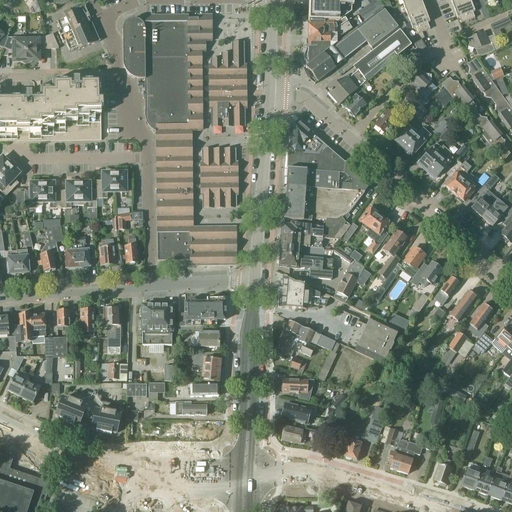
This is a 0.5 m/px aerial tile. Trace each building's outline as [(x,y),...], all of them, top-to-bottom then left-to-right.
[(345,18),(345,17),(350,13),(352,12),(352,6),(353,6),(353,0),(310,0),(310,6),(310,15),(313,15),(313,22),(338,22),(344,18),(345,18)] [(423,6),(420,0),(416,0),(403,5),(406,13),(423,6)] [(471,4),(469,0),(457,0),(451,2),(454,10),(471,4)] [(475,12),(471,4),(454,10),(457,19),(459,18),(461,23),(475,18),(473,13),(475,12)] [(426,14),(423,6),(406,13),(409,21),(426,14)] [(61,38),(93,25),(92,23),(91,23),(82,9),(72,13),(70,10),(63,13),(66,19),(57,22),(61,31),(58,32),(61,38)] [(321,55),(308,65),(308,66),(306,68),(308,71),(308,73),(313,79),(315,80),(318,83),(341,65),(340,63),(367,42),(374,51),(386,40),(400,31),(396,26),(383,9),(337,44),(333,47),(321,55)] [(429,23),(426,14),(409,21),(412,29),(414,29),(416,35),(430,30),(428,23),(429,23)] [(508,17),(490,25),(493,32),(511,24),(508,17)] [(338,22),(313,22),(310,22),(310,21),(309,21),(309,22),(308,22),(308,34),(337,34),(337,29),(347,23),(344,18),(338,22)] [(200,31),(212,31),(212,19),(199,19),(189,19),(141,20),(140,22),(140,21),(139,21),(138,21),(138,20),(137,20),(136,20),(135,20),(134,20),(133,20),(132,20),(131,20),(130,20),(130,21),(129,21),(128,21),(128,22),(127,22),(127,23),(126,23),(126,24),(125,24),(125,25),(124,26),(124,27),(124,28),(123,29),(123,30),(123,40),(124,63),(124,64),(124,65),(124,66),(124,67),(124,68),(125,68),(125,69),(125,70),(126,70),(126,71),(126,72),(127,73),(127,74),(128,74),(129,75),(130,76),(130,77),(131,77),(132,78),(133,78),(134,78),(134,79),(135,79),(136,79),(136,80),(137,80),(138,80),(139,80),(140,80),(141,80),(145,80),(145,113),(145,114),(145,115),(145,116),(146,116),(146,117),(146,118),(146,119),(146,120),(147,121),(147,122),(147,123),(148,124),(148,125),(149,126),(149,127),(150,127),(150,128),(151,128),(151,129),(152,129),(152,130),(153,130),(153,131),(154,131),(155,131),(155,132),(156,132),(190,131),(190,115),(190,99),(189,76),(189,55),(189,42),(200,42),(200,31)] [(347,23),(337,29),(337,34),(308,34),(308,35),(308,42),(308,62),(306,62),(306,64),(307,64),(308,65),(321,55),(333,47),(337,44),(337,40),(352,30),(347,23)] [(404,23),(396,26),(400,31),(405,37),(409,36),(407,30),(404,23)] [(100,42),(93,25),(61,38),(63,44),(66,43),(70,52),(78,48),(79,50),(100,42)] [(8,38),(0,30),(0,47),(3,50),(8,38)] [(200,42),(205,42),(212,42),(212,31),(200,31),(200,42)] [(411,45),(405,37),(400,31),(386,40),(374,51),(355,67),(357,69),(355,74),(350,79),(348,77),(341,83),(342,84),(330,93),(336,100),(335,101),(338,105),(398,56),(411,45)] [(476,48),(480,56),(478,57),(480,56),(480,57),(500,49),(494,35),(487,38),(484,32),(467,39),(469,44),(469,45),(468,47),(474,49),(476,48)] [(56,50),(59,49),(53,34),(45,37),(47,50),(56,50)] [(39,50),(47,50),(45,37),(26,38),(27,64),(28,64),(30,63),(31,63),(33,62),(39,61),(39,50)] [(8,38),(3,50),(8,50),(14,50),(14,62),(20,62),(22,63),(23,64),(25,64),(26,64),(27,64),(26,38),(8,38)] [(419,53),(426,48),(421,41),(414,45),(419,53)] [(205,42),(200,42),(189,42),(189,55),(200,55),(200,53),(205,53),(205,42)] [(232,65),(244,65),(244,42),(232,42),(232,54),(232,65)] [(211,76),(244,76),(244,75),(244,71),(244,65),(232,65),(232,54),(221,54),(222,60),(211,60),(211,75),(211,76)] [(189,76),(200,76),(200,55),(189,55),(189,76)] [(405,71),(408,69),(398,57),(392,62),(397,68),(400,66),(405,71)] [(467,65),(468,65),(471,68),(470,74),(468,74),(470,75),(472,78),(471,79),(475,84),(476,86),(489,78),(487,75),(475,59),(467,65)] [(489,78),(491,82),(494,81),(504,77),(500,68),(490,73),(491,74),(487,75),(489,78)] [(423,107),(426,104),(429,102),(426,99),(435,89),(426,81),(425,75),(427,75),(427,74),(426,74),(422,71),(410,84),(417,91),(411,97),(415,100),(422,107),(423,107)] [(511,74),(500,79),(501,83),(510,79),(511,83),(511,74)] [(190,99),(195,98),(200,98),(200,76),(189,76),(190,99)] [(245,87),(244,76),(211,76),(211,87),(222,87),(245,87)] [(450,79),(449,78),(448,79),(444,82),(441,85),(443,88),(456,103),(467,93),(466,91),(462,86),(460,87),(458,84),(458,82),(457,82),(457,84),(451,83),(449,80),(450,79)] [(491,82),(489,78),(476,86),(482,94),(483,93),(483,94),(485,96),(485,98),(486,97),(492,98),(494,101),(493,102),(502,97),(491,82)] [(0,141),(102,140),(101,80),(82,81),(82,89),(80,89),(79,79),(74,79),(74,89),(72,89),(72,81),(52,81),(53,89),(40,89),(40,97),(34,97),(34,103),(32,103),(32,93),(26,93),(26,103),(24,103),(24,97),(0,97),(0,141)] [(222,109),(222,87),(211,87),(211,109),(222,109)] [(245,87),(222,87),(222,109),(234,109),(234,99),(245,98),(245,87)] [(345,109),(354,117),(365,106),(359,100),(365,94),(361,90),(349,102),(351,103),(345,109)] [(452,99),(444,90),(435,98),(444,107),(452,99)] [(478,114),(477,115),(474,111),(474,105),(476,106),(476,105),(474,105),(472,102),(473,101),(469,96),(467,93),(456,103),(470,121),(478,114)] [(493,103),(494,102),(497,105),(496,111),(494,111),(494,112),(496,112),(499,116),(497,117),(501,121),(502,124),(511,117),(511,111),(504,99),(502,97),(493,102),(493,103)] [(200,98),(195,98),(190,99),(190,115),(200,115),(200,98)] [(422,107),(415,100),(407,108),(414,115),(422,107)] [(422,107),(414,115),(415,115),(414,116),(419,121),(431,110),(426,104),(423,107),(422,107)] [(222,109),(211,109),(211,126),(246,126),(245,109),(234,109),(222,109)] [(388,111),(375,126),(384,134),(401,115),(396,111),(393,115),(388,111)] [(490,122),(489,123),(486,120),(486,118),(486,120),(480,119),(477,115),(478,114),(470,121),(484,139),(496,129),(494,127),(490,122)] [(200,131),(200,115),(190,115),(190,131),(200,131)] [(511,117),(502,124),(504,126),(508,132),(509,131),(511,133),(511,135),(511,134),(511,133),(511,117)] [(319,155),(326,147),(313,134),(295,119),(290,121),(288,154),(319,155)] [(433,133),(437,137),(445,129),(449,126),(444,121),(441,124),(433,133)] [(403,150),(416,135),(417,136),(421,131),(420,130),(413,124),(408,129),(408,128),(395,142),(403,150)] [(423,128),(420,130),(421,131),(417,136),(416,135),(403,150),(412,157),(425,143),(425,142),(429,138),(431,136),(424,129),(423,128)] [(450,133),(445,129),(437,137),(442,142),(450,133)] [(484,139),(503,162),(510,154),(509,154),(508,155),(502,147),(503,141),(504,141),(502,140),(500,138),(502,137),(497,131),(496,129),(484,139)] [(190,146),(190,131),(156,132),(156,146),(190,146)] [(440,156),(446,149),(443,146),(440,146),(440,147),(436,144),(432,149),(432,148),(425,156),(418,163),(427,170),(440,156)] [(167,167),(190,167),(190,146),(156,146),(156,157),(167,157),(167,167)] [(464,146),(459,152),(456,155),(460,159),(463,156),(468,150),(464,146)] [(319,155),(288,154),(287,169),(344,173),(345,163),(337,156),(326,147),(319,155)] [(450,152),(446,149),(440,156),(427,170),(435,178),(448,164),(448,163),(453,159),(449,155),(450,155),(450,152)] [(236,151),(213,152),(214,174),(236,174),(236,151)] [(214,174),(213,152),(202,152),(202,175),(214,174)] [(0,177),(13,164),(11,163),(9,162),(8,161),(6,160),(3,157),(0,160),(0,177)] [(167,167),(167,157),(156,157),(156,167),(156,178),(190,178),(190,167),(167,167)] [(448,180),(444,184),(445,185),(445,186),(450,190),(449,190),(453,194),(454,194),(470,176),(467,173),(471,168),(464,162),(462,165),(458,162),(451,170),(455,174),(449,181),(448,180)] [(344,173),(287,169),(286,186),(343,191),(343,192),(350,191),(366,193),(371,186),(350,168),(345,163),(344,173)] [(13,164),(0,177),(0,187),(0,190),(6,197),(16,187),(12,182),(20,174),(17,171),(16,169),(15,167),(14,166),(13,164)] [(115,193),(114,171),(112,171),(110,171),(109,172),(107,173),(103,173),(103,185),(97,185),(97,194),(97,199),(107,199),(107,193),(115,193)] [(114,171),(115,193),(122,192),(122,199),(133,198),(133,184),(127,184),(126,173),(122,173),(120,172),(119,171),(117,171),(114,171)] [(488,172),(485,175),(484,174),(477,182),(482,187),(491,175),(488,172)] [(202,185),(214,185),(225,185),(236,185),(236,174),(214,174),(202,175),(202,185)] [(470,176),(454,194),(457,197),(458,196),(459,197),(456,199),(461,203),(463,201),(465,202),(475,190),(474,189),(469,184),(474,178),(470,175),(470,176)] [(478,193),(483,198),(499,179),(493,175),(478,193)] [(191,189),(190,178),(156,178),(156,189),(191,189)] [(43,203),(43,181),(42,181),(40,182),(38,182),(37,183),(35,183),(31,183),(31,195),(25,195),(25,209),(33,209),(33,207),(41,207),(41,203),(43,203)] [(45,181),(43,181),(43,203),(48,203),(48,209),(61,209),(61,195),(55,195),(55,183),(50,183),(48,182),(47,182),(45,181)] [(67,195),(61,195),(61,209),(70,209),(70,203),(78,203),(78,206),(79,206),(79,181),(78,181),(76,181),(74,181),(73,182),(71,183),(67,183),(67,195)] [(81,181),(79,181),(79,206),(85,206),(85,209),(96,209),(96,199),(97,199),(97,194),(91,194),(91,183),(86,183),(84,182),(83,181),(81,181)] [(225,196),(225,185),(214,185),(202,185),(203,196),(225,196)] [(236,207),(236,185),(225,185),(225,196),(225,207),(236,207)] [(286,186),(286,192),(285,203),(353,209),(366,193),(350,191),(343,192),(343,191),(286,186)] [(191,216),(191,200),(191,192),(191,189),(156,189),(156,192),(157,200),(174,200),(174,216),(191,216)] [(225,207),(225,196),(203,196),(203,207),(225,207)] [(482,219),(483,218),(487,213),(492,207),(482,198),(472,209),(482,219)] [(191,227),(191,216),(174,216),(174,200),(157,200),(157,216),(158,261),(201,261),(201,227),(191,227)] [(501,217),(503,215),(502,214),(507,208),(498,201),(495,203),(492,207),(487,213),(483,218),(482,219),(486,222),(489,225),(492,227),(501,217)] [(511,202),(507,208),(502,214),(503,215),(505,217),(507,219),(508,219),(511,214),(511,202)] [(353,209),(285,203),(284,220),(311,223),(312,219),(326,221),(324,239),(339,240),(350,226),(344,226),(346,223),(345,223),(350,216),(349,215),(353,209)] [(380,216),(370,208),(360,221),(370,229),(367,232),(368,232),(368,233),(380,216)] [(0,211),(0,216),(4,217),(4,220),(11,219),(10,211),(0,211)] [(507,227),(501,235),(503,237),(502,238),(507,242),(508,241),(510,243),(511,241),(511,214),(508,219),(506,221),(510,224),(507,227)] [(130,215),(118,217),(119,231),(126,230),(125,221),(131,221),(130,215)] [(366,234),(375,241),(369,249),(367,252),(372,255),(374,253),(380,244),(387,235),(384,232),(390,223),(380,216),(368,233),(368,232),(366,234)] [(119,231),(118,217),(108,218),(108,225),(113,225),(114,231),(119,231)] [(283,235),(323,239),(324,228),(305,226),(305,225),(282,222),(281,227),(284,227),(283,235)] [(350,226),(339,240),(340,240),(344,243),(345,241),(347,243),(358,228),(352,224),(351,226),(350,226)] [(60,226),(53,228),(56,243),(63,241),(60,226)] [(201,266),(224,266),(230,266),(230,265),(229,265),(229,253),(235,253),(234,227),(201,227),(201,261),(201,266)] [(42,255),(40,255),(42,261),(43,266),(44,272),(45,272),(46,273),(50,272),(51,270),(56,269),(54,262),(55,261),(53,253),(58,252),(56,243),(53,228),(46,230),(49,244),(47,244),(42,253),(42,254),(42,255)] [(384,249),(392,254),(378,273),(386,279),(397,263),(400,259),(395,256),(398,251),(399,252),(404,245),(403,245),(407,239),(397,231),(384,249)] [(283,235),(282,246),(321,249),(322,248),(322,247),(323,239),(283,235)] [(128,236),(129,247),(126,247),(128,264),(138,263),(136,240),(135,240),(134,236),(128,236)] [(77,239),(79,268),(91,267),(90,250),(85,250),(84,244),(86,244),(86,238),(77,239)] [(70,245),(70,252),(66,252),(67,269),(79,268),(77,239),(72,239),(72,245),(70,245)] [(106,243),(106,244),(99,244),(99,249),(100,249),(102,266),(116,265),(116,256),(116,247),(115,247),(115,242),(106,243)] [(321,249),(282,246),(281,256),(323,259),(322,259),(323,249),(322,249),(322,248),(321,249)] [(322,276),(309,274),(309,278),(331,280),(333,260),(327,259),(327,256),(337,259),(349,267),(334,297),(346,303),(348,298),(363,268),(354,261),(352,266),(351,265),(353,261),(339,252),(338,253),(337,253),(329,251),(330,247),(324,246),(323,247),(322,247),(322,248),(322,249),(323,249),(322,259),(323,259),(322,276)] [(353,252),(346,248),(343,253),(349,257),(353,252)] [(397,263),(386,279),(372,299),(378,302),(401,270),(413,279),(419,271),(416,269),(425,255),(415,248),(404,263),(402,266),(397,263)] [(19,274),(17,251),(7,252),(8,274),(19,274)] [(19,274),(29,273),(28,257),(27,251),(17,251),(19,274)] [(323,259),(281,256),(280,266),(288,267),(288,268),(309,270),(309,274),(322,276),(323,259)] [(432,263),(421,277),(422,277),(418,282),(424,287),(426,284),(430,287),(432,284),(432,285),(442,270),(432,263)] [(440,291),(449,298),(449,297),(459,284),(458,283),(458,281),(456,279),(454,280),(450,277),(440,291)] [(311,290),(300,284),(294,284),(294,283),(284,279),(284,280),(281,279),(280,289),(283,289),(282,297),(279,297),(279,307),(282,307),(282,308),(306,310),(307,309),(308,309),(319,310),(319,307),(325,307),(328,301),(327,301),(321,300),(320,300),(320,299),(319,298),(320,294),(311,290)] [(459,304),(453,311),(449,316),(457,323),(467,311),(477,299),(468,292),(458,304),(459,304)] [(429,299),(422,295),(412,310),(413,310),(410,316),(415,319),(429,299)] [(193,327),(214,326),(214,320),(224,320),(224,321),(225,321),(225,303),(224,303),(224,299),(207,299),(207,303),(185,303),(185,310),(185,314),(178,314),(179,327),(193,327)] [(358,310),(362,303),(359,301),(354,308),(358,310)] [(470,325),(468,328),(469,331),(479,339),(488,327),(483,324),(492,312),(484,305),(474,318),(470,325)] [(172,309),(172,306),(142,306),(142,308),(140,308),(140,317),(142,317),(142,321),(140,321),(140,330),(142,330),(142,332),(142,346),(172,346),(172,332),(172,330),(174,330),(174,322),(172,322),(172,317),(174,317),(174,309),(172,309)] [(445,313),(439,308),(432,319),(436,321),(434,324),(436,325),(445,313)] [(103,310),(103,315),(100,315),(100,327),(108,327),(108,334),(108,339),(113,339),(113,329),(112,310),(103,310)] [(108,339),(108,348),(120,348),(121,325),(120,310),(112,310),(113,329),(113,339),(108,339)] [(71,328),(70,311),(56,312),(57,330),(62,330),(70,330),(70,328),(71,328)] [(81,311),(82,336),(80,337),(80,342),(87,342),(87,337),(95,337),(93,311),(81,311)] [(31,315),(32,338),(46,337),(44,314),(31,315)] [(19,316),(20,326),(14,327),(15,337),(15,344),(15,343),(32,343),(31,338),(32,338),(31,315),(30,315),(19,316)] [(371,317),(354,352),(383,365),(399,330),(371,317)] [(0,336),(8,336),(7,318),(0,318),(0,336)] [(405,331),(409,324),(403,321),(400,329),(405,331)] [(311,343),(330,352),(331,352),(335,343),(316,334),(316,333),(289,322),(274,355),(285,360),(292,344),(294,345),(295,343),(297,344),(299,341),(304,343),(300,352),(311,358),(315,349),(310,346),(311,343)] [(493,342),(491,344),(502,354),(504,351),(504,352),(508,348),(511,343),(511,328),(510,326),(505,331),(503,329),(494,339),(495,340),(493,342)] [(219,333),(199,332),(193,332),(193,327),(179,327),(179,335),(192,335),(192,347),(219,348),(219,333)] [(457,354),(465,342),(467,339),(458,333),(447,348),(448,348),(439,361),(448,366),(456,354),(457,354)] [(493,342),(484,334),(474,346),(483,354),(493,342)] [(15,344),(15,337),(8,338),(9,353),(16,353),(15,343),(15,344)] [(67,338),(58,339),(59,358),(59,359),(68,359),(67,338)] [(52,339),(45,339),(45,357),(53,357),(52,339)] [(511,352),(508,357),(510,359),(501,370),(509,377),(511,373),(511,343),(508,348),(511,351),(511,352)] [(337,355),(331,352),(330,352),(318,379),(324,382),(337,355)] [(16,353),(9,353),(3,354),(0,359),(0,374),(5,365),(18,371),(24,358),(17,358),(16,353)] [(180,360),(193,360),(192,373),(202,374),(201,381),(219,383),(220,368),(221,360),(220,360),(220,357),(220,354),(194,354),(180,353),(180,360)] [(301,363),(301,361),(293,359),(290,368),(303,372),(305,364),(301,363)] [(102,366),(102,382),(109,382),(109,380),(118,380),(118,382),(126,382),(127,366),(112,366),(102,366)] [(416,379),(421,371),(412,366),(407,373),(416,379)] [(174,367),(164,367),(164,382),(173,382),(174,367)] [(20,397),(28,382),(21,379),(22,376),(17,373),(8,391),(20,397)] [(96,383),(96,373),(87,373),(87,383),(96,383)] [(511,387),(511,374),(503,387),(509,391),(511,387)] [(435,389),(439,382),(432,378),(428,385),(435,389)] [(283,380),(282,393),(299,394),(298,398),(308,400),(311,387),(312,387),(312,382),(283,380)] [(28,382),(20,397),(33,404),(42,386),(36,383),(35,386),(28,382)] [(164,384),(148,384),(149,393),(164,392),(164,384)] [(146,385),(126,386),(126,398),(146,398),(146,385)] [(218,386),(190,386),(190,398),(218,398),(218,386)] [(449,388),(445,395),(463,404),(467,397),(449,388)] [(102,398),(88,394),(87,398),(77,395),(75,402),(68,399),(66,404),(61,402),(57,413),(58,413),(56,417),(60,419),(59,420),(74,426),(74,424),(78,426),(80,422),(84,413),(89,415),(95,416),(92,426),(93,426),(92,430),(96,431),(96,432),(111,436),(112,434),(116,435),(117,431),(119,420),(115,419),(116,413),(109,412),(110,405),(100,403),(102,398)] [(429,406),(434,407),(433,412),(436,413),(440,414),(444,401),(431,398),(429,406)] [(342,404),(338,399),(332,406),(336,410),(342,404)] [(483,416),(488,407),(472,399),(467,408),(483,416)] [(454,403),(448,401),(445,411),(451,413),(454,403)] [(191,403),(176,403),(176,413),(178,413),(178,416),(189,416),(206,416),(206,406),(189,407),(189,404),(191,404),(191,403)] [(285,405),(283,411),(298,415),(298,414),(309,417),(308,417),(311,418),(312,414),(309,413),(309,410),(285,405)] [(335,424),(338,411),(329,409),(327,415),(328,416),(327,422),(335,424)] [(298,415),(283,411),(282,419),(306,425),(307,418),(311,419),(311,418),(308,417),(309,417),(298,414),(298,415)] [(483,417),(488,420),(491,414),(487,411),(483,417)] [(499,411),(494,417),(500,421),(504,415),(499,411)] [(373,420),(366,430),(364,435),(362,434),(362,435),(359,434),(359,436),(351,434),(350,435),(344,433),(340,444),(347,446),(343,457),(344,457),(345,459),(349,460),(351,459),(356,461),(358,455),(359,456),(362,445),(361,445),(363,440),(375,446),(384,425),(373,420)] [(327,422),(324,433),(331,434),(333,424),(327,422)] [(306,434),(302,433),(303,432),(285,428),(282,441),(299,445),(300,444),(304,445),(306,434)] [(398,432),(390,430),(384,428),(380,441),(386,443),(386,444),(397,448),(395,453),(391,452),(388,461),(392,463),(390,469),(399,472),(408,444),(395,440),(398,432)] [(463,460),(469,462),(479,433),(473,431),(463,460)] [(318,432),(316,444),(326,446),(329,435),(318,432)] [(510,435),(504,432),(500,442),(506,445),(510,435)] [(408,444),(399,472),(407,475),(412,461),(414,454),(420,456),(422,447),(408,443),(408,444)] [(444,447),(437,446),(434,460),(441,461),(444,447)] [(41,511),(51,484),(10,471),(13,462),(0,455),(0,511),(41,511)] [(451,469),(454,462),(447,460),(442,458),(440,466),(439,465),(434,481),(435,481),(434,484),(438,485),(438,484),(439,484),(438,486),(445,488),(446,485),(447,485),(452,470),(451,469)] [(486,458),(480,475),(474,492),(488,497),(494,480),(484,476),(487,467),(489,468),(492,460),(486,458)] [(494,480),(488,497),(502,502),(508,484),(500,482),(502,476),(500,475),(502,470),(498,468),(494,480)] [(474,492),(480,475),(466,469),(459,487),(474,492)] [(511,473),(508,484),(502,502),(511,505),(511,473)]
